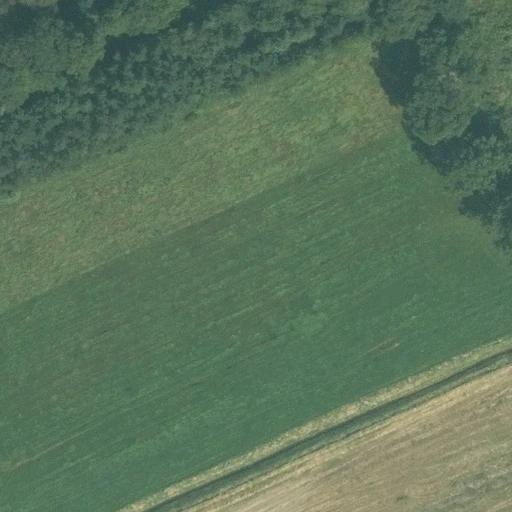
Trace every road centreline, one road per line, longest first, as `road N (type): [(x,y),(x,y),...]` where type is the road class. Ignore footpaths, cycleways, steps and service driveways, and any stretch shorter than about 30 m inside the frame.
road 1 (unclassified): [(0,85),(190,0)]
road 2 (unclassified): [(395,0),(511,156)]
